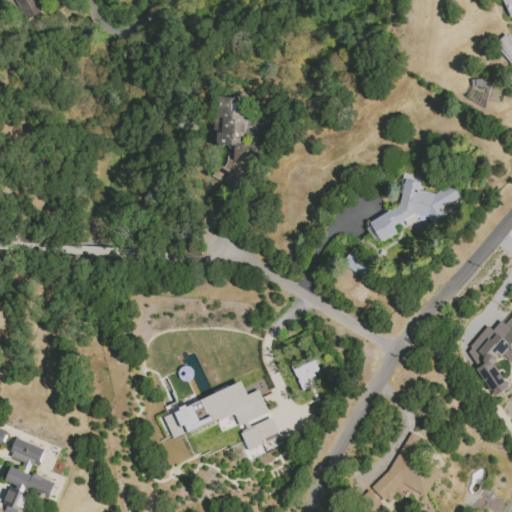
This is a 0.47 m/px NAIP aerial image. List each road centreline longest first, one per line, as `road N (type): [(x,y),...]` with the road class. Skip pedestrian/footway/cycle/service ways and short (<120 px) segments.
road 1 (residential): [(309,511),(393,351),(511,219)]
road 2 (residential): [(393,351),(208,247)]
